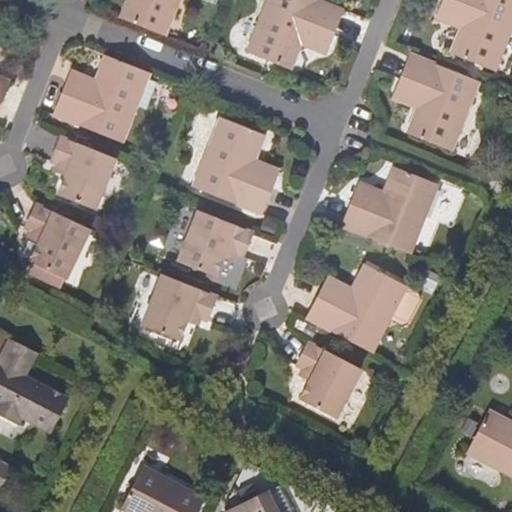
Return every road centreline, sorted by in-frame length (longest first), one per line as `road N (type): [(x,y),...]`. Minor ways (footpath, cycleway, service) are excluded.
road 1 (residential): [(66,14),(337,124)]
road 2 (residential): [(337,124),(267,306)]
road 3 (residential): [(5,164),(66,14)]
road 4 (residential): [(337,124),(387,0)]
